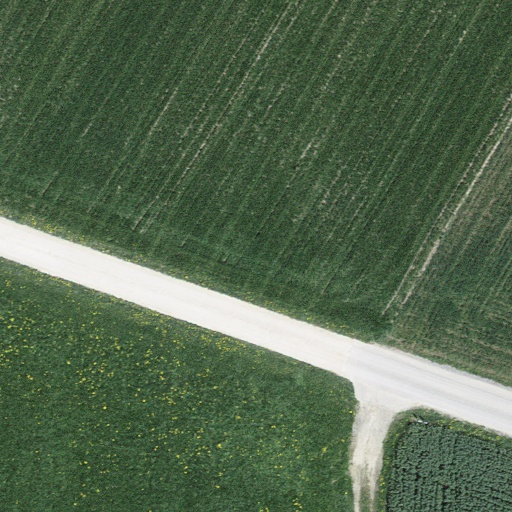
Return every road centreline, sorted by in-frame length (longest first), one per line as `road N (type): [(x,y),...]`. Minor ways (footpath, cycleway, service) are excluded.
road 1 (unclassified): [(0,229),(511,403)]
road 2 (track): [(396,362),(362,511)]
